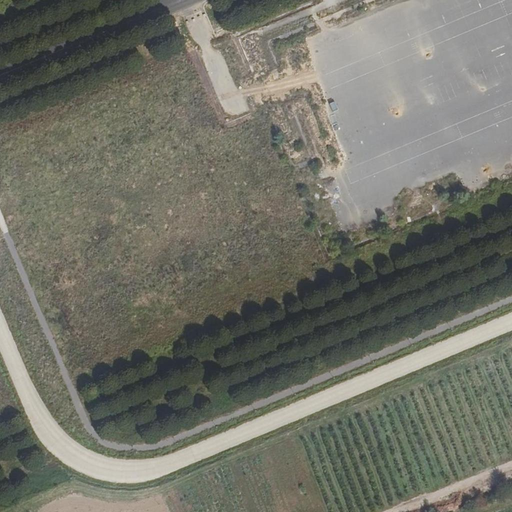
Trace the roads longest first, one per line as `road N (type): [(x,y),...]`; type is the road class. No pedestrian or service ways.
road 1 (unclassified): [(0,75),(181,0)]
road 2 (unknown): [(187,0),(223,81),(233,90),(266,92)]
road 3 (track): [(395,511),(511,464)]
